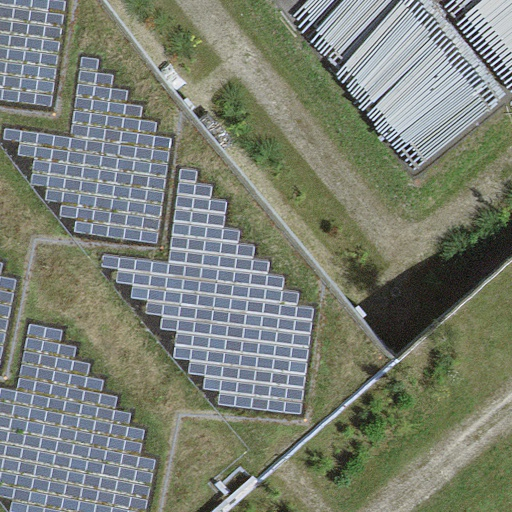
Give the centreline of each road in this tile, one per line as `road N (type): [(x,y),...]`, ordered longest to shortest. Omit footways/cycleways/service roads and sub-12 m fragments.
road 1 (motorway): [(426,511),(323,402),(0,19)]
road 2 (motorway): [(0,360),(117,511)]
